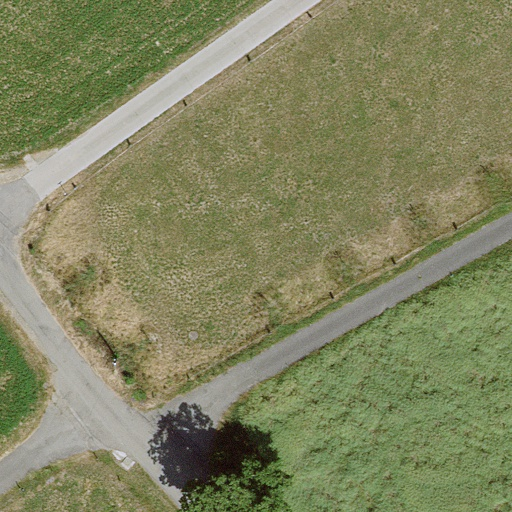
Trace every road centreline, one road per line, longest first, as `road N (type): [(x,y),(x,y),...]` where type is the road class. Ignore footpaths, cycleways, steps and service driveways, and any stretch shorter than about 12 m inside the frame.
road 1 (track): [(305,0),(0,214)]
road 2 (unclassified): [(0,264),(209,511)]
